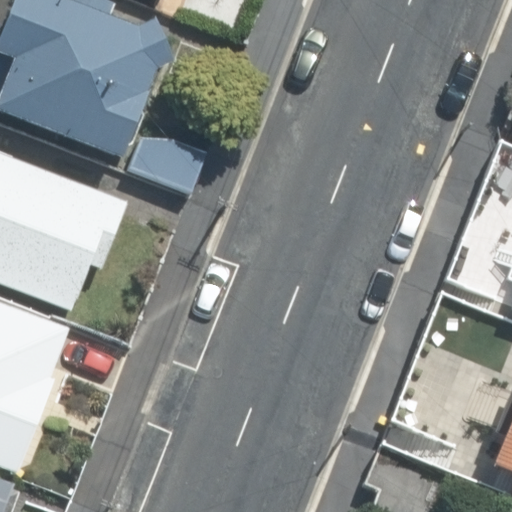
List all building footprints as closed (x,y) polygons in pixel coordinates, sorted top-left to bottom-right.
[(172,40),(67,0),(14,0),(0,38),(0,105),(128,155),(172,40)] [(129,198),(0,149),(0,289),(83,321),(129,198)] [(77,347),(0,315),(0,475),(21,484),(77,347)] [(511,425),(490,482),(511,490),(511,425)] [(0,511),(12,511),(18,497),(0,490),(0,511)]
